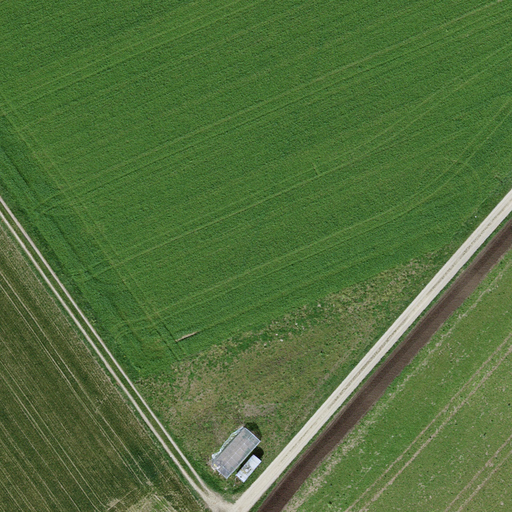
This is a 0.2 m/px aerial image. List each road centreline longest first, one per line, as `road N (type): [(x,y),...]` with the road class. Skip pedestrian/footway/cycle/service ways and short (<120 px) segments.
road 1 (track): [(236,511),(511,201)]
road 2 (track): [(221,511),(140,417),(0,213)]
